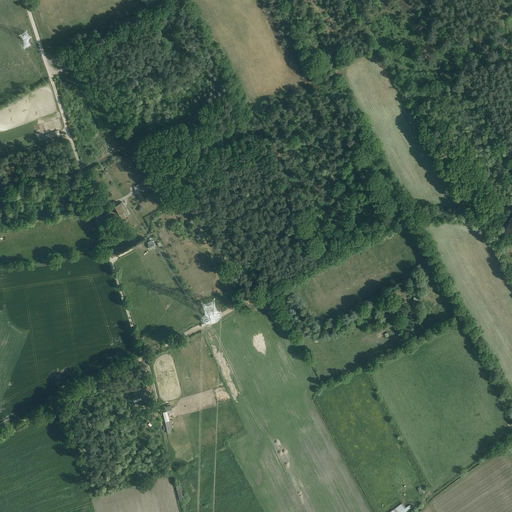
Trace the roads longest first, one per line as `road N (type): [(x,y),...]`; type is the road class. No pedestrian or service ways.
road 1 (track): [(144,360),(411,212),(511,221)]
road 2 (track): [(0,435),(144,360)]
